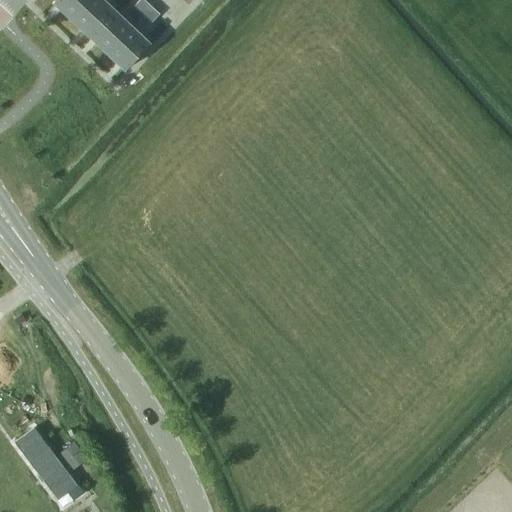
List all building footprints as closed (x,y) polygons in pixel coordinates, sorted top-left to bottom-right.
[(70,22),(90,0),(57,0),(52,5),(70,22)] [(103,0),(90,0),(70,22),(87,38),(114,10),(103,0)] [(142,16),(150,7),(142,0),(139,0),(133,8),(142,16)] [(150,7),(142,16),(150,24),(159,15),(150,7)] [(114,10),(87,38),(105,55),(131,26),(114,10)] [(131,26),(105,55),(122,71),(149,43),(131,26)] [(21,436),(3,452),(49,507),(68,491),(21,436)]
